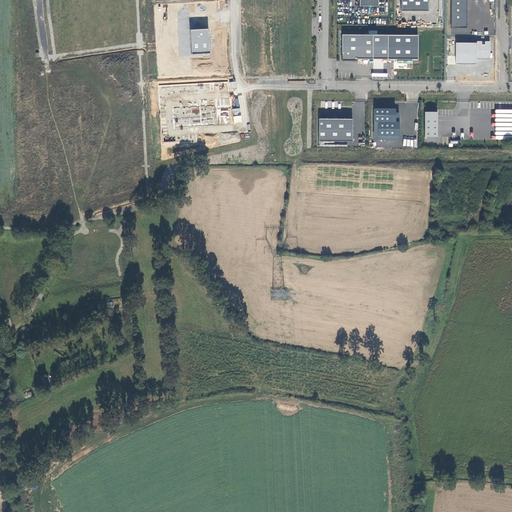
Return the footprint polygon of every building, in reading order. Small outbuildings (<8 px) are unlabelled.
[(401,0),(401,11),(429,10),(428,0),(401,0)] [(467,0),(451,0),(451,27),(466,27),(467,0)] [(192,54),(210,53),(209,29),(191,29),(192,54)] [(373,59),(373,35),(342,35),(342,61),(357,61),(357,59),(373,59)] [(456,64),(477,64),(477,59),(490,59),(491,42),(456,42),(456,64)] [(227,107),(229,107),(229,100),(217,98),(216,107),(223,107),(222,111),(227,112),(227,107)] [(215,106),(173,107),(174,126),(216,125),(215,106)] [(396,108),(374,108),(373,140),(399,140),(400,121),(399,121),(399,112),(396,112),(396,108)] [(438,137),(438,112),(425,112),(425,137),(438,137)] [(353,119),(319,118),(319,142),(352,142),(353,119)] [(44,387),(51,384),(48,377),(41,380),(44,387)]
